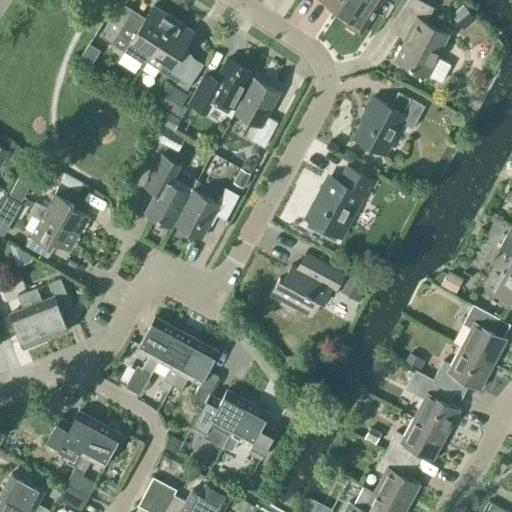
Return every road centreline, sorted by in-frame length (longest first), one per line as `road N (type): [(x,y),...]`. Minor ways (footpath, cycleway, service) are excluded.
road 1 (residential): [(72,368),(101,356),(153,274),(203,297),(224,278),(325,96),(320,70),(298,45),(230,0)]
road 2 (residential): [(116,511),(154,443),(153,426),(146,412),(72,368)]
